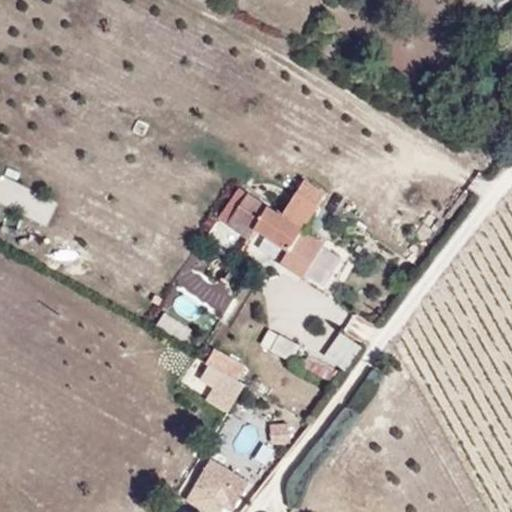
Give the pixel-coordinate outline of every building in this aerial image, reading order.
[(0,175),(0,202),(46,224),(57,201),(0,175)] [(306,278),(326,242),(247,196),(229,229),(249,241),(254,230),(285,248),(278,262),(306,278)] [(176,287),(225,311),(235,291),(187,266),(176,287)] [(161,311),(155,324),(184,338),(190,325),(161,311)] [(288,359),(298,341),(266,324),(257,342),(288,359)] [(322,353),(346,369),(362,344),(338,328),(322,353)] [(197,378),(211,384),(203,400),(228,411),(250,364),(212,346),(197,378)] [(303,353),(298,361),(326,376),(331,368),(303,353)] [(269,440),(290,440),(289,421),(269,422),(269,440)] [(242,476),(217,459),(209,470),(234,487),(242,476)] [(234,487),(209,470),(200,484),(200,488),(228,506),(234,511),(246,495),(234,487)] [(199,511),(200,488),(200,484),(179,511),(199,511)] [(223,511),(228,506),(200,488),(199,511),(223,511)]
